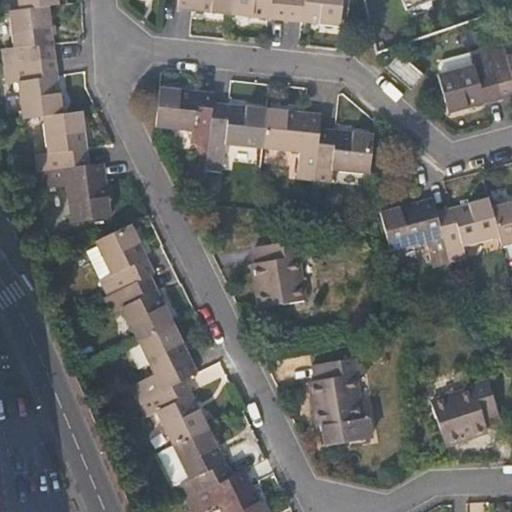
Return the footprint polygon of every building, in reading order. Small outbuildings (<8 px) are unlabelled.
[(21,0),(24,12),(49,8),(60,7),(58,0),(21,0)] [(178,0),(178,2),(177,14),(231,19),(233,0),(178,0)] [(233,0),(231,19),(284,24),(286,0),(233,0)] [(286,0),(284,24),(339,30),(343,0),(286,0)] [(401,0),(405,10),(430,0),(401,0)] [(4,53),(7,70),(58,63),(49,8),(24,12),(12,13),(16,51),(4,53)] [(506,42),(491,46),(504,98),(511,95),(511,53),(510,54),(506,42)] [(437,75),(439,83),(448,113),(504,98),(491,46),(473,52),(476,64),(457,70),(437,75)] [(476,64),(473,52),(454,58),(457,70),(476,64)] [(397,55),(387,67),(412,87),(422,75),(397,55)] [(27,121),(46,118),(66,116),(58,63),(7,70),(10,89),(21,87),(27,121)] [(217,102),(218,92),(162,87),(160,126),(195,130),(194,143),(212,145),(217,102)] [(269,108),(217,102),(212,145),(211,156),(229,159),(230,145),(265,149),(269,108)] [(324,115),(269,108),(265,149),(301,153),(300,170),(317,173),(322,129),(324,115)] [(40,159),(42,174),(53,173),(94,168),(85,113),(66,116),(46,118),(53,158),(40,159)] [(374,134),(322,129),(317,173),(316,184),(336,186),(338,170),(372,175),(371,172),(374,134)] [(53,173),(55,192),(69,191),(73,220),(113,216),(107,166),(94,168),(53,173)] [(317,173),(300,170),(298,181),(316,184),(317,173)] [(53,173),(42,174),(44,193),(55,192),(53,173)] [(438,213),(434,199),(382,212),(392,251),(425,243),(431,261),(450,256),(438,213)] [(492,199),(438,213),(450,256),(453,264),(468,259),(465,247),(502,236),(494,208),(492,199)] [(511,203),(494,208),(502,236),(505,246),(511,244),(511,203)] [(133,222),(97,240),(114,275),(103,282),(110,295),(153,274),(157,272),(133,222)] [(253,265),(262,310),(306,301),(297,257),(301,256),(298,242),(256,251),(259,264),(253,265)] [(450,256),(431,261),(435,270),(453,264),(450,256)] [(110,295),(106,297),(115,313),(124,309),(140,342),(176,323),(153,274),(110,295)] [(176,323),(140,342),(157,376),(141,384),(148,398),(189,378),(200,373),(176,323)] [(369,357),(356,359),(359,375),(372,373),(369,357)] [(359,375),(356,359),(314,367),(317,383),(311,384),(323,448),(374,440),(370,415),(363,417),(356,376),(359,375)] [(148,398),(139,402),(148,419),(158,414),(174,447),(213,429),(189,378),(148,398)] [(132,389),(139,402),(148,398),(141,384),(132,389)] [(473,387),(432,401),(430,401),(444,444),(487,430),(486,427),(499,422),(488,387),(474,392),(473,387)] [(180,488),(186,502),(195,498),(236,478),(213,429),(174,447),(191,482),(180,488)] [(202,511),(218,505),(221,511),(269,511),(250,471),(236,478),(195,498),(201,511),(202,511)] [(191,511),(201,511),(195,498),(186,502),(191,511)]
